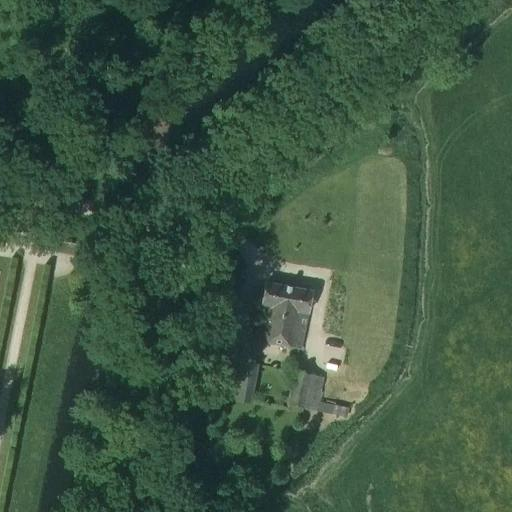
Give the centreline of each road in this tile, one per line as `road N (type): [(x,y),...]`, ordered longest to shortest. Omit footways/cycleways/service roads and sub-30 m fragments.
road 1 (track): [(159,219),(420,0)]
road 2 (track): [(159,219),(218,230),(245,247),(253,273),(237,353)]
road 3 (track): [(0,190),(159,219)]
